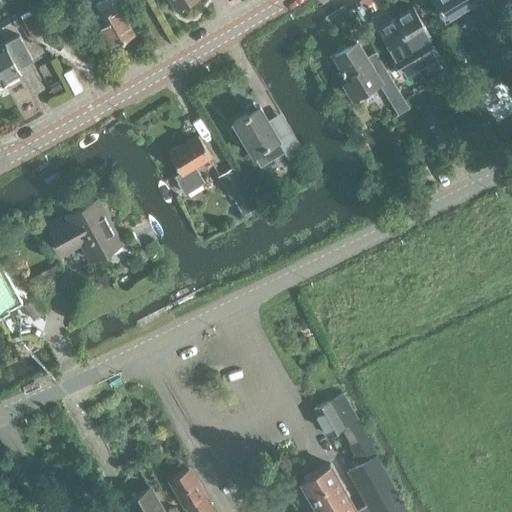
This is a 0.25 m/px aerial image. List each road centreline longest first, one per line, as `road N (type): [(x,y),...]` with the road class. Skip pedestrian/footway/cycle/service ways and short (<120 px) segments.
road 1 (unclassified): [(0,413),(511,171)]
road 2 (tertiary): [(0,157),(281,0)]
